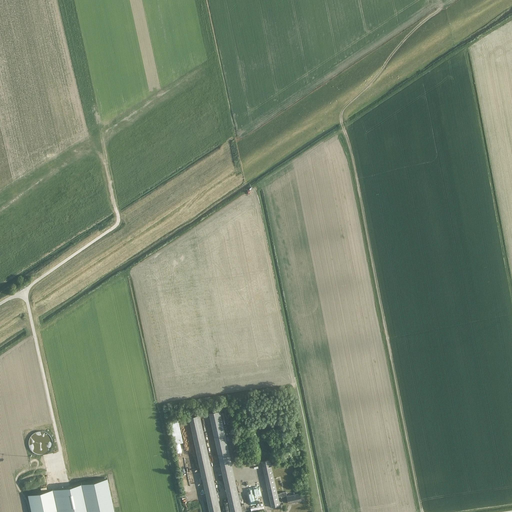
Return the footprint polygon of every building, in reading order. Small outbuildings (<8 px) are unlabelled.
[(209,412),(230,511),(242,511),(220,410),(209,412)] [(188,417),(209,511),(221,511),(200,414),(188,417)] [(179,419),(170,421),(175,445),(184,443),(179,419)] [(277,493),(270,458),(261,460),(271,507),(280,505),(278,497),(281,496),(282,501),(287,500),(288,503),(294,502),(294,501),(301,500),(300,493),(287,496),(286,491),(280,492),(280,493),(277,493)] [(114,511),(107,478),(81,483),(87,511),(114,511)] [(87,511),(81,483),(53,489),(57,511),(87,511)] [(57,511),(53,489),(28,495),(31,511),(57,511)]
